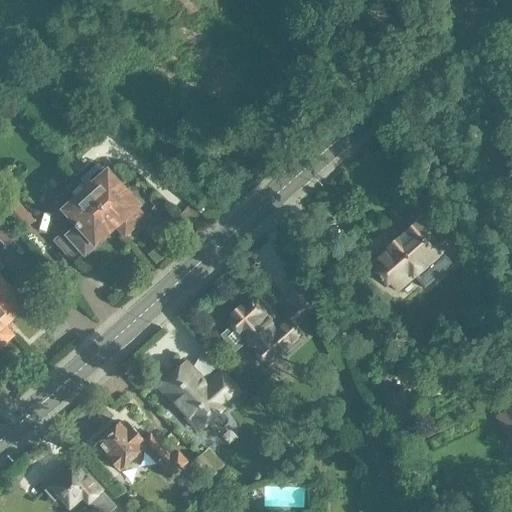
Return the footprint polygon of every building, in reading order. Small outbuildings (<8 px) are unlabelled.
[(137,206),(106,174),(86,193),(85,194),(116,226),(118,229),(122,224),(130,232),(145,218),(135,207),(137,206)] [(75,181),(54,200),(72,224),(55,241),(74,261),(81,254),(84,257),(116,226),(85,194),(86,193),(75,181)] [(34,219),(16,197),(2,208),(21,230),(34,219)] [(20,234),(4,216),(0,219),(0,240),(5,246),(20,234)] [(398,291),(455,242),(445,230),(434,240),(419,222),(373,262),(380,270),(377,273),(381,277),(379,278),(383,282),(384,281),(388,286),(391,283),(398,291)] [(0,321),(4,326),(23,308),(0,282),(0,268),(4,266),(0,262),(0,321)] [(242,307),(227,319),(234,327),(223,336),(236,351),(247,341),(257,354),(257,356),(257,358),(258,359),(260,361),(262,362),(264,363),(265,363),(267,364),(281,352),(284,355),(300,341),(297,337),(301,334),(292,324),(301,315),(302,317),(320,301),(304,282),(286,298),(294,308),(278,323),(258,300),(254,303),(253,302),(252,303),(248,299),(240,305),(242,307)] [(4,326),(0,321),(0,347),(9,339),(2,332),(6,328),(4,326)] [(416,326),(411,337),(422,341),(426,330),(416,326)] [(185,362),(159,386),(199,431),(205,425),(212,432),(215,432),(226,423),(226,419),(220,412),(226,406),(225,405),(240,391),(220,370),(206,384),(185,362)] [(511,379),(504,384),(510,397),(511,396),(511,410),(497,417),(504,432),(509,429),(511,434),(511,379)] [(387,397),(390,423),(417,419),(414,393),(387,397)] [(119,423),(98,443),(110,456),(107,458),(120,471),(144,449),(169,477),(186,461),(177,451),(170,457),(148,434),(149,433),(147,431),(140,437),(132,428),(127,432),(119,423)] [(198,454),(188,464),(205,482),(215,473),(198,454)] [(109,511),(116,506),(102,491),(75,462),(45,490),(55,501),(59,497),(70,509),(82,497),(95,511),(109,511)] [(416,511),(408,490),(400,493),(407,511),(416,511)]
